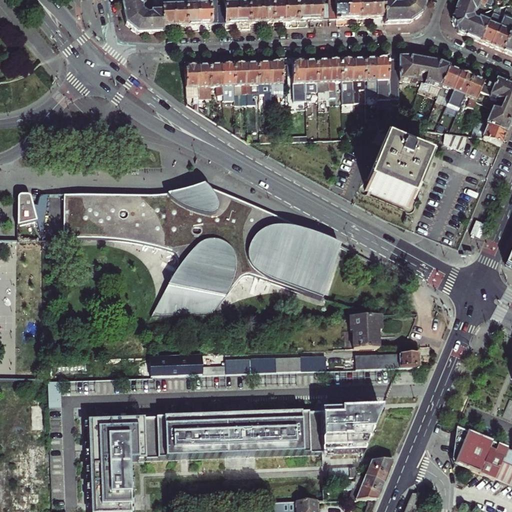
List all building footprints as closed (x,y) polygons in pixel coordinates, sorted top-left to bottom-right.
[(142,0),(121,0),(126,25),(132,30),(137,35),(162,33),(162,27),(162,13),(151,13),(151,15),(147,16),(142,12),(141,7),(143,7),(142,0)] [(161,6),(162,13),(162,27),(169,27),(173,27),(173,16),(175,16),(175,6),(174,6),(173,0),(168,0),(169,6),(161,6)] [(173,0),(174,6),(175,6),(175,16),(173,16),(173,27),(181,27),(186,26),(185,0),(173,0)] [(197,0),(185,0),(186,26),(193,26),(197,26),(197,16),(199,16),(199,5),(198,5),(197,0)] [(216,0),(197,0),(198,5),(199,5),(199,16),(197,16),(197,26),(198,26),(206,26),(218,25),(216,0)] [(223,0),(224,7),(225,25),(231,25),(236,24),(236,14),(238,14),(238,3),(237,3),(236,0),(223,0)] [(249,24),(248,0),(236,0),(237,3),(238,3),(238,14),(236,14),(236,24),(243,24),(249,24)] [(248,0),(249,24),(256,23),(260,23),(259,13),(262,13),(262,3),(261,3),(260,0),(248,0)] [(267,23),(273,23),(273,2),(272,0),(260,0),(261,3),(262,3),(262,13),(259,13),(260,23),(267,23)] [(272,0),(273,2),(273,23),(280,23),(284,22),(283,12),(286,12),(285,2),(284,2),(284,0),(272,0)] [(284,0),(284,2),(285,2),(286,12),(283,12),(284,22),(293,22),(297,22),(295,0),(284,0)] [(295,0),(297,22),(304,22),(308,21),(307,11),(310,11),(309,1),(308,1),(308,0),(295,0)] [(308,0),(308,1),(309,1),(310,11),(307,11),(308,21),(315,21),(321,21),(321,0),(320,0),(308,0)] [(334,0),(327,0),(328,21),(336,20),(334,0)] [(334,0),(336,20),(343,20),(347,20),(346,10),(349,9),(348,0),(334,0)] [(359,0),(348,0),(349,9),(346,10),(347,20),(348,20),(356,19),(360,19),(359,0)] [(359,0),(360,19),(366,19),(371,19),(371,9),(373,9),(372,0),(359,0)] [(383,0),(372,0),(373,9),(371,9),(371,19),(380,18),(384,18),(383,4),(383,0)] [(406,0),(406,1),(404,1),(401,4),(400,5),(394,6),(394,4),(383,4),(384,18),(384,24),(397,24),(409,23),(421,15),(426,0),(406,0)] [(476,13),(479,4),(469,0),(458,0),(451,20),(458,34),(470,38),(480,43),(488,23),(479,19),(478,21),(474,20),(472,15),(474,12),(476,13)] [(494,9),(488,23),(480,43),(486,45),(490,47),(494,37),(496,38),(500,29),(499,28),(504,18),(500,16),(503,7),(494,9)] [(502,52),(511,33),(511,29),(511,21),(504,18),(499,28),(500,29),(496,38),(494,37),(490,47),(496,50),(502,52)] [(511,33),(502,52),(511,56),(511,33)] [(399,83),(398,60),(388,61),(390,102),(400,102),(399,83)] [(409,60),(398,60),(399,83),(411,83),(416,83),(417,80),(425,82),(424,85),(430,85),(431,86),(440,89),(441,87),(449,69),(439,65),(423,62),(409,60)] [(371,61),(363,62),(364,83),(365,91),(365,100),(377,100),(377,91),(377,82),(378,82),(377,71),(375,72),(374,61),(371,61)] [(379,61),(374,61),(375,72),(377,71),(378,82),(377,82),(377,91),(377,100),(378,103),(390,102),(388,61),(379,61)] [(347,62),(340,63),(341,84),(342,105),(353,105),(352,83),(351,84),(350,73),(353,73),(352,62),(347,62)] [(364,83),(363,62),(358,62),(352,62),(353,73),(350,73),(351,84),(352,83),(353,105),(359,104),(358,91),(365,91),(364,83)] [(321,63),(316,64),(316,85),(317,94),(317,102),(330,101),(330,100),(329,93),(329,84),(330,84),(330,74),(327,74),(327,63),(321,63)] [(341,84),(340,63),(333,63),(327,63),(327,74),(330,74),(330,84),(329,84),(329,93),(330,100),(336,99),(335,84),(341,84)] [(298,64),(291,65),(291,66),(293,103),(305,103),(305,94),(304,85),(303,85),(302,75),(305,75),(304,64),(298,64)] [(316,85),(316,64),(313,64),(304,64),(305,75),(302,75),(303,85),(304,85),(305,94),(305,103),(306,103),(307,106),(311,106),(310,94),(317,94),(316,85)] [(282,95),(281,65),(275,65),(269,65),(268,66),(268,76),(270,76),(271,86),(270,86),(271,111),(277,111),(276,96),(282,95)] [(240,67),(233,67),(234,102),(234,107),(246,107),(246,87),(244,87),(244,77),(246,77),(246,66),(240,67)] [(252,66),(246,66),(246,77),(244,77),(244,87),(246,87),(246,107),(247,107),(254,107),(254,103),(251,103),(251,96),(258,96),(257,66),(252,66)] [(262,66),(257,66),(258,96),(265,96),(265,112),(271,111),(270,86),(271,86),(270,76),(268,76),(268,66),(262,66)] [(217,97),(222,97),(222,88),(223,88),(223,78),(220,78),(220,67),(216,68),(209,68),(210,89),(216,89),(216,97),(217,97)] [(227,67),(220,67),(220,78),(223,78),(223,88),(222,88),(222,97),(222,101),(222,103),(234,102),(233,67),(227,67)] [(198,79),(198,68),(197,68),(192,68),(184,69),(185,85),(185,100),(193,100),(193,107),(194,107),(194,111),(199,114),(198,102),(198,89),(196,89),(196,79),(198,79)] [(204,68),(198,68),(198,79),(196,79),(196,89),(198,89),(198,102),(210,102),(210,89),(209,68),(204,68)] [(447,106),(460,74),(455,71),(449,69),(441,87),(440,89),(436,100),(435,102),(447,106)] [(466,76),(460,74),(447,106),(448,107),(445,113),(455,117),(458,111),(464,97),(472,78),(466,76)] [(478,81),(472,78),(464,97),(471,100),(468,108),(472,110),(480,92),(483,83),(478,81)] [(492,110),(485,127),(505,136),(511,119),(511,88),(496,82),(493,87),(489,97),(489,98),(499,102),(495,112),(492,110)] [(493,87),(483,83),(480,92),(489,97),(493,87)] [(436,100),(440,89),(431,86),(427,97),(436,100)] [(379,121),(366,122),(367,139),(379,133),(379,121)] [(485,133),(482,140),(491,144),(499,147),(501,148),(504,140),(505,136),(485,127),(479,125),(477,129),(485,133)] [(468,138),(443,135),(442,145),(461,154),(468,138)] [(273,144),(272,137),(259,137),(259,145),(273,144)] [(426,165),(382,147),(365,190),(408,208),(417,187),(426,165)] [(150,197),(64,197),(63,242),(124,242),(135,243),(152,247),(172,254),(174,256),(175,258),(178,267),(166,286),(153,314),(150,319),(211,316),(237,281),(240,277),(245,276),(250,277),(295,292),(321,301),(338,249),(208,191),(201,190),(197,189),(192,190),(177,195),(166,196),(150,197)] [(37,223),(37,206),(32,206),(30,197),(29,196),(20,196),(19,196),(18,197),(17,198),(17,200),(17,228),(37,223)] [(39,198),(37,206),(37,223),(42,241),(48,197),(41,196),(40,197),(39,198)] [(480,225),(475,223),(469,238),(474,240),(475,238),(480,225)] [(381,333),(380,319),(349,320),(349,335),(351,334),(352,352),(378,351),(378,333),(381,333)] [(340,360),(341,373),(397,371),(419,370),(419,364),(418,357),(340,360)] [(176,362),(149,363),(149,379),(225,377),(268,376),(325,374),(324,360),(264,362),(224,363),(224,369),(200,369),(200,361),(176,362)] [(388,392),(387,376),(325,378),(326,393),(388,392)] [(60,382),(45,382),(45,409),(61,409),(60,382)] [(44,430),(43,404),(29,405),(30,430),(44,430)] [(88,423),(90,511),(129,511),(128,462),(363,453),(380,413),(88,423)] [(511,488),(511,454),(506,452),(506,451),(456,431),(455,467),(470,473),(495,483),(495,482),(511,488)] [(10,475),(10,511),(29,511),(30,463),(37,463),(36,447),(9,447),(9,475),(10,475)] [(389,469),(393,462),(367,463),(364,470),(369,470),(386,477),(389,469)] [(328,480),(350,479),(350,470),(350,469),(328,470),(328,480)] [(385,481),(386,477),(369,470),(364,470),(350,470),(350,479),(355,479),(357,474),(383,485),(385,481)] [(357,474),(355,479),(353,483),(342,484),(342,491),(351,491),(352,488),(362,487),(379,495),(381,490),(383,485),(357,474)] [(341,503),(376,501),(378,498),(379,495),(362,487),(352,488),(351,491),(347,500),(341,500),(341,503)] [(405,511),(424,511),(425,507),(437,508),(438,496),(412,498),(405,511)]
